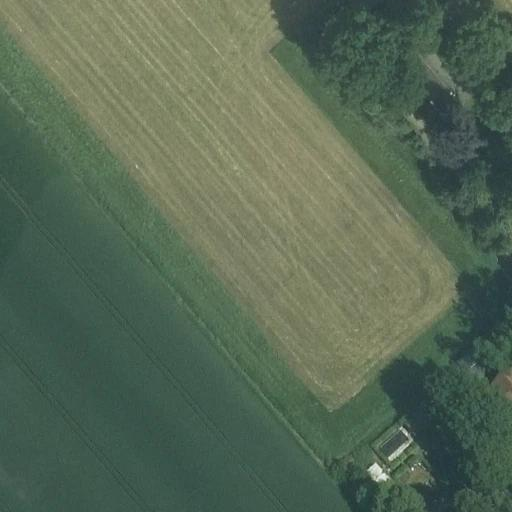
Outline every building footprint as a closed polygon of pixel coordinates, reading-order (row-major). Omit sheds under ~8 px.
[(380,0),(413,0),(414,0),(419,6),(426,0),(348,0),(341,7),(355,22),(380,0)] [(446,0),(437,8),(455,30),(477,12),(466,0),(446,0)] [(453,105),(479,82),(434,30),(406,54),(415,66),(409,72),(417,81),(426,75),(453,105)] [(425,432),(476,386),(463,372),(413,418),(425,432)] [(511,427),(511,375),(489,396),(507,417),(504,419),(511,427)]
